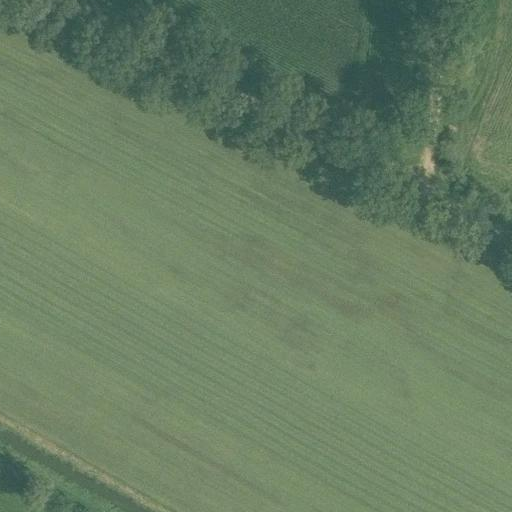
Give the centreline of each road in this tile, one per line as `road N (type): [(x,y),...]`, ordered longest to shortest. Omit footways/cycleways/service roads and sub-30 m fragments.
road 1 (unclassified): [(511,235),(64,0)]
road 2 (track): [(441,0),(430,192)]
